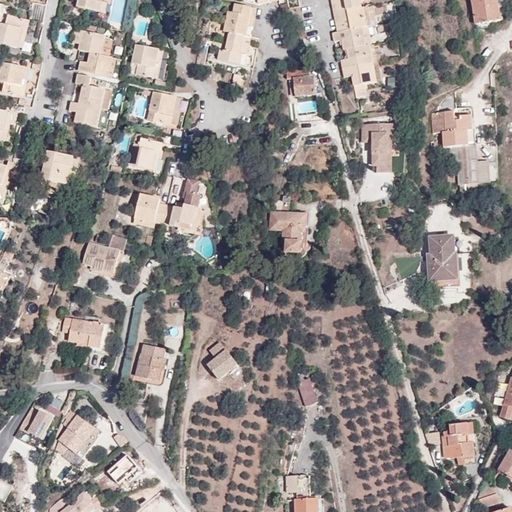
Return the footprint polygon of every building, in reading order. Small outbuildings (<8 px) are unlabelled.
[(44,12),(47,2),(38,0),(34,0),(32,10),(44,12)] [(103,0),(78,0),(77,6),(106,13),(108,4),(103,3),(103,0)] [(331,0),(335,22),(349,19),(347,11),(363,8),(361,0),(331,0)] [(501,19),(497,0),(472,0),(476,23),(489,21),(501,19)] [(257,9),(244,6),(242,15),(233,13),(231,22),(253,27),(257,9)] [(376,24),(373,6),(363,8),(347,11),(349,19),(351,29),(365,27),(368,26),(376,24)] [(42,23),(44,12),(32,10),(30,20),(42,23)] [(0,42),(20,48),(25,20),(9,16),(6,25),(0,23),(0,42)] [(351,29),(349,19),(335,22),(337,32),(351,29)] [(24,49),(30,21),(25,20),(20,48),(24,49)] [(489,21),(476,23),(477,30),(489,28),(489,21)] [(253,27),(231,22),(229,33),(237,35),(235,43),(249,46),(253,27)] [(369,46),(365,27),(351,29),(337,32),(333,33),(335,42),(342,40),(344,51),(347,50),(369,46)] [(87,52),(90,53),(102,55),(105,39),(105,37),(76,30),(73,43),(80,44),(88,46),(87,52)] [(105,39),(102,55),(111,57),(114,42),(105,39)] [(249,46),(235,43),(233,52),(225,50),(223,61),(246,66),(248,55),(255,57),(257,49),(248,47),(249,46)] [(157,68),(160,50),(136,45),(133,63),(138,65),(136,74),(154,78),(155,68),(157,68)] [(373,64),(370,46),(369,46),(347,50),(349,59),(354,58),(355,67),(373,64)] [(164,51),(160,50),(157,68),(155,68),(154,78),(159,79),(164,51)] [(166,59),(177,61),(177,54),(167,52),(166,59)] [(90,53),(88,63),(94,65),(92,73),(109,76),(113,57),(111,57),(102,55),(90,53)] [(113,57),(109,76),(114,77),(117,59),(113,57)] [(344,69),(355,67),(354,58),(349,59),(342,60),(344,69)] [(88,63),(80,61),(79,70),(92,73),(94,65),(88,63)] [(3,92),(21,96),(26,68),(2,63),(0,71),(0,81),(5,82),(3,92)] [(376,82),(373,64),(355,67),(357,75),(352,76),(357,98),(366,97),(363,84),(376,82)] [(357,75),(355,67),(344,69),(345,78),(352,76),(357,75)] [(21,96),(25,97),(30,68),(26,68),(21,96)] [(310,70),(288,70),(287,78),(294,79),(297,96),(316,94),(314,77),(310,77),(310,71),(310,70)] [(76,83),(77,83),(83,85),(90,86),(92,77),(78,74),(76,83)] [(243,86),(245,77),(245,76),(235,74),(233,83),(243,86)] [(85,104),(102,109),(106,90),(90,86),(83,85),(79,103),(85,104)] [(102,109),(108,110),(112,91),(106,90),(102,109)] [(154,121),(171,125),(173,115),(174,115),(178,97),(154,92),(150,111),(156,112),(154,121)] [(33,108),(34,99),(25,97),(21,96),(19,105),(25,106),(33,108)] [(176,126),(182,98),(178,97),(174,115),(173,115),(171,125),(176,126)] [(77,112),(83,113),(85,104),(79,103),(71,102),(70,111),(77,112)] [(13,113),(23,115),(25,106),(19,105),(11,103),(9,112),(13,113)] [(83,113),(77,112),(75,122),(98,127),(102,109),(85,104),(83,113)] [(0,139),(3,140),(9,112),(0,110),(0,139)] [(148,120),(154,121),(156,112),(150,111),(148,120)] [(13,113),(9,112),(3,140),(8,141),(13,113)] [(472,117),(460,118),(460,122),(455,122),(455,118),(454,112),(432,113),(434,132),(443,131),(444,147),(474,145),(472,117)] [(372,167),(376,167),(385,167),(384,154),(389,154),(388,136),(393,136),(392,125),(360,127),(361,142),(371,141),(374,141),(374,150),(371,150),(372,167)] [(169,127),(167,135),(182,138),(184,130),(169,127)] [(182,138),(167,135),(165,142),(181,146),(182,138)] [(156,152),(158,142),(142,139),(140,148),(133,147),(129,164),(153,170),(157,152),(156,152)] [(163,144),(158,142),(156,152),(157,152),(153,170),(157,171),(163,144)] [(477,147),(457,148),(458,160),(459,184),(489,182),(488,161),(478,162),(477,147)] [(458,160),(457,148),(450,149),(450,161),(458,160)] [(73,166),(78,167),(79,159),(48,152),(40,189),(56,193),(59,182),(73,185),(75,177),(71,177),(73,166)] [(385,167),(376,167),(376,171),(389,171),(389,154),(384,154),(385,167)] [(20,176),(23,161),(14,158),(13,163),(14,163),(11,173),(20,176)] [(0,194),(4,196),(11,173),(14,163),(13,163),(9,162),(8,167),(3,185),(2,185),(0,190),(0,194)] [(0,190),(2,185),(3,185),(8,167),(0,164),(0,190)] [(187,199),(186,202),(199,205),(201,195),(197,194),(200,181),(188,179),(184,198),(187,199)] [(156,222),(164,224),(168,205),(160,203),(161,198),(154,197),(153,201),(147,200),(148,195),(142,194),(135,223),(154,228),(156,222)] [(288,225),(288,215),(290,197),(283,196),(277,197),(270,211),(269,230),(282,231),(282,240),(286,240),(286,253),(300,254),(301,241),(299,241),(299,226),(288,225)] [(200,207),(185,204),(184,209),(175,207),(168,205),(164,224),(179,227),(179,230),(195,234),(198,220),(197,220),(200,207)] [(306,216),(288,215),(288,225),(299,226),(299,241),(301,241),(305,241),(306,216)] [(179,227),(164,224),(163,229),(178,232),(179,230),(179,227)] [(127,240),(114,235),(110,248),(89,242),(83,264),(92,266),(93,266),(103,269),(103,270),(115,273),(121,251),(123,252),(127,240)] [(430,256),(431,282),(447,281),(459,280),(457,254),(455,254),(454,237),(431,238),(432,255),(430,256)] [(114,274),(114,278),(116,277),(118,275),(124,252),(123,252),(121,251),(115,273),(114,274)] [(420,255),(401,256),(408,278),(413,273),(417,269),(420,264),(421,260),(420,255)] [(114,274),(115,273),(103,270),(103,269),(93,266),(92,266),(91,270),(104,274),(114,278),(114,274)] [(101,348),(105,325),(66,318),(63,331),(71,332),(69,342),(80,344),(81,335),(91,336),(89,346),(101,348)] [(110,326),(105,325),(101,348),(89,346),(88,350),(103,353),(104,352),(110,326)] [(81,335),(80,344),(89,346),(91,336),(81,335)] [(211,351),(218,364),(209,369),(219,386),(241,374),(223,344),(211,351)] [(160,382),(162,374),(163,371),(167,372),(169,362),(165,361),(167,351),(144,346),(138,377),(160,382)] [(166,375),(162,374),(160,382),(138,377),(136,381),(161,386),(164,384),(166,375)] [(511,417),(511,377),(500,417),(511,420),(511,417)] [(312,379),(300,383),(308,407),(320,403),(312,379)] [(62,411),(66,405),(56,400),(53,406),(62,411)] [(43,440),(55,419),(42,412),(37,421),(27,415),(20,428),(43,440)] [(77,417),(74,414),(69,419),(73,423),(77,417)] [(82,459),(100,434),(77,417),(73,423),(69,419),(64,426),(68,429),(59,441),(82,459)] [(465,458),(475,457),(476,457),(473,424),(451,426),(451,431),(445,432),(445,437),(443,437),(445,460),(456,459),(457,466),(466,466),(466,465),(465,458)] [(511,451),(500,470),(511,477),(511,451)] [(491,471),(487,479),(494,483),(497,475),(491,471)] [(310,476),(298,477),(298,492),(288,492),(288,501),(296,501),(296,500),(311,500),(310,476)] [(298,492),(298,477),(287,477),(288,492),(298,492)] [(494,483),(487,479),(482,489),(496,492),(494,483)] [(0,500),(4,502),(12,487),(1,480),(0,481),(0,500)] [(482,489),(479,497),(483,509),(500,504),(496,492),(482,489)] [(70,508),(64,497),(55,504),(60,511),(91,511),(95,509),(97,511),(104,506),(103,503),(99,494),(98,493),(91,500),(85,492),(78,497),(78,502),(70,508)] [(319,511),(319,499),(311,500),(296,500),(296,501),(296,511),(319,511)]
